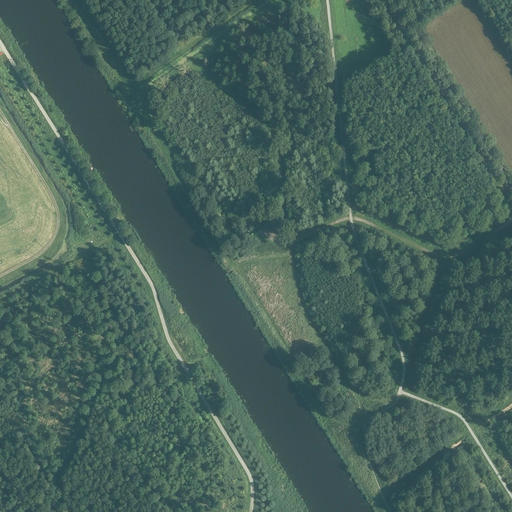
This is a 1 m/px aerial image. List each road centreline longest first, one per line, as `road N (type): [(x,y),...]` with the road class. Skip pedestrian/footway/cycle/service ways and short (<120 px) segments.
road 1 (unclassified): [(251,511),(247,471),(169,340),(151,284),(0,43)]
road 2 (unknown): [(0,66),(139,286),(156,300)]
road 3 (unknown): [(264,511),(265,483),(228,400),(156,300)]
road 4 (track): [(299,238),(351,217),(451,257),(511,220)]
road 5 (tertiary): [(511,190),(393,0)]
